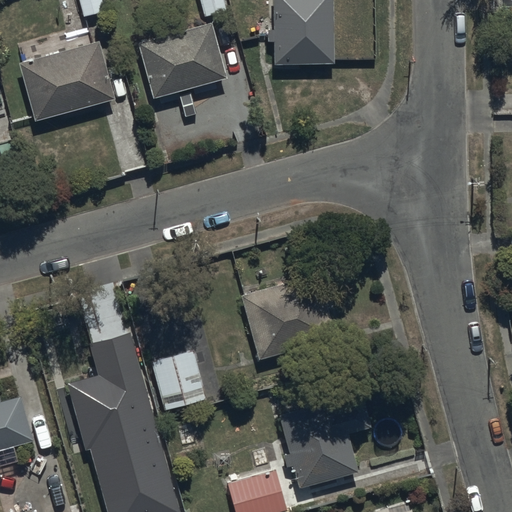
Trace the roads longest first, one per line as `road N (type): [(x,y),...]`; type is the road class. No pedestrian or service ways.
road 1 (residential): [(0,263),(433,143)]
road 2 (residential): [(498,511),(459,371),(433,143)]
road 3 (residential): [(433,143),(432,0)]
